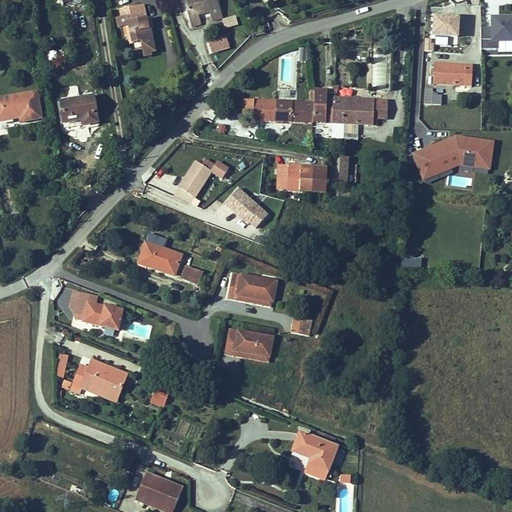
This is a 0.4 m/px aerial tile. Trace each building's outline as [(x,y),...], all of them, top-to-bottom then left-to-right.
[(210,8),(218,5),(216,0),(184,0),(188,14),(196,12),(210,8)] [(145,3),(122,10),(123,13),(117,15),(119,25),(131,23),(133,29),(128,31),(131,43),(142,41),(145,52),(158,49),(152,27),(149,16),(145,3)] [(218,5),(210,8),(212,15),(220,13),(218,5)] [(196,12),(188,14),(190,21),(198,19),(196,12)] [(149,16),(152,27),(157,25),(154,15),(149,16)] [(222,29),(238,25),(235,16),(220,20),(222,29)] [(459,17),(433,16),(432,45),(458,46),(459,17)] [(481,55),(511,54),(511,16),(490,17),(490,27),(481,27),(481,55)] [(307,48),(297,49),(296,61),(305,61),(307,48)] [(425,69),(424,91),(463,93),(463,86),(456,85),(457,72),(457,71),(425,69)] [(424,102),(424,96),(417,95),(415,110),(432,111),(433,102),(424,102)] [(41,124),(37,98),(0,104),(0,123),(17,121),(19,128),(41,124)] [(94,128),(105,127),(100,101),(66,107),(69,127),(93,123),(94,128)] [(266,124),(370,129),(370,123),(378,124),(379,110),(267,104),(266,124)] [(224,134),(226,125),(218,124),(217,133),(224,134)] [(485,147),(447,143),(413,159),(422,180),(435,174),(433,169),(449,162),(451,166),(467,168),(482,170),(485,147)] [(201,165),(185,192),(200,200),(215,174),(225,179),(227,177),(231,179),(234,174),(230,172),(231,169),(223,164),(221,167),(212,161),(207,169),(201,165)] [(333,161),(332,190),(339,190),(340,166),(340,161),(333,161)] [(467,172),(467,168),(451,166),(449,162),(433,169),(435,174),(422,180),(424,183),(452,170),(467,172)] [(349,167),(340,166),(339,190),(348,190),(349,167)] [(306,172),(281,170),(280,195),(312,197),(313,175),(306,175),(306,172)] [(328,175),(313,175),(312,197),(327,198),(328,175)] [(259,230),(270,212),(234,189),(223,208),(259,230)] [(265,242),(259,239),(256,244),(268,249),(273,239),(268,237),(265,242)] [(148,247),(142,268),(178,280),(184,259),(148,247)] [(189,271),(185,283),(203,288),(206,276),(189,271)] [(276,284),(230,276),(226,301),(239,303),(239,299),(272,304),(276,284)] [(71,296),(77,301),(83,287),(76,285),(71,296)] [(117,324),(124,306),(98,296),(100,293),(83,287),(77,301),(87,305),(84,311),(117,324)] [(307,299),(318,302),(320,293),(310,290),(307,299)] [(272,304),(239,299),(239,303),(238,306),(270,312),(272,304)] [(74,307),(84,311),(87,305),(77,301),(74,307)] [(287,337),(307,341),(308,336),(304,336),(306,324),(290,320),(287,337)] [(272,341),(229,332),(225,357),(236,359),(238,354),(268,360),(272,341)] [(55,377),(63,379),(68,356),(60,354),(55,377)] [(268,360),(238,354),(236,359),(236,362),(267,368),(268,360)] [(90,365),(126,379),(128,375),(92,359),(90,365)] [(81,388),(89,367),(82,364),(73,385),(81,388)] [(81,388),(91,392),(94,386),(119,397),(126,379),(90,365),(89,367),(81,388)] [(117,404),(119,397),(94,386),(91,392),(117,404)] [(169,392),(156,387),(149,404),(162,410),(169,392)] [(271,405),(274,396),(258,391),(255,400),(271,405)] [(320,482),(335,447),(298,432),(290,453),(306,460),(304,464),(306,464),(302,475),(320,482)] [(129,499),(138,503),(140,497),(167,508),(175,487),(140,472),(129,499)] [(350,484),(350,476),(339,475),(339,483),(350,484)] [(165,511),(167,508),(140,497),(138,503),(160,511),(165,511)]
